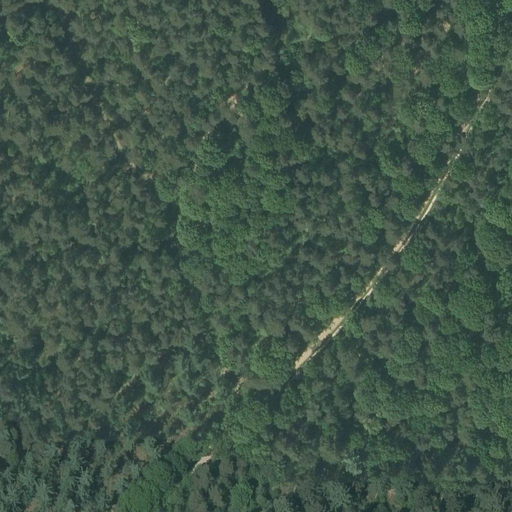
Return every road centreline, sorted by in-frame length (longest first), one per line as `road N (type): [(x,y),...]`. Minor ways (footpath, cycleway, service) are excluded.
road 1 (track): [(0,506),(206,313),(210,273),(241,225),(245,199),(245,130),(235,96),(280,54),(284,33),(271,0)]
road 2 (track): [(161,511),(385,256),(511,23)]
